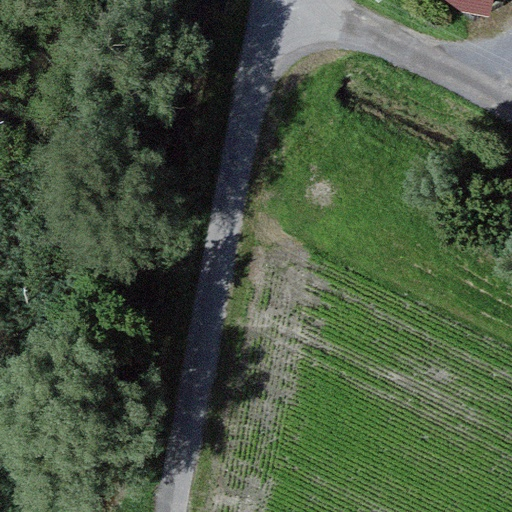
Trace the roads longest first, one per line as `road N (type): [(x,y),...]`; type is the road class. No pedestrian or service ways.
road 1 (unclassified): [(175,511),(270,0)]
road 2 (track): [(292,0),(511,106)]
